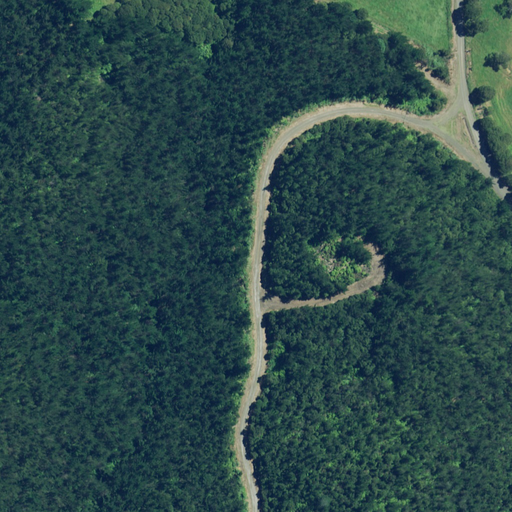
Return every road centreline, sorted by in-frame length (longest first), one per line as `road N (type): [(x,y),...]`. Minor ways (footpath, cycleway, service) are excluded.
road 1 (track): [(256,511),(243,438),(259,358),(263,202),(276,150),(303,124),(338,112),(420,121),(459,145),(480,147)]
road 2 (unclassified): [(511,199),(480,147),(465,97),(460,0)]
